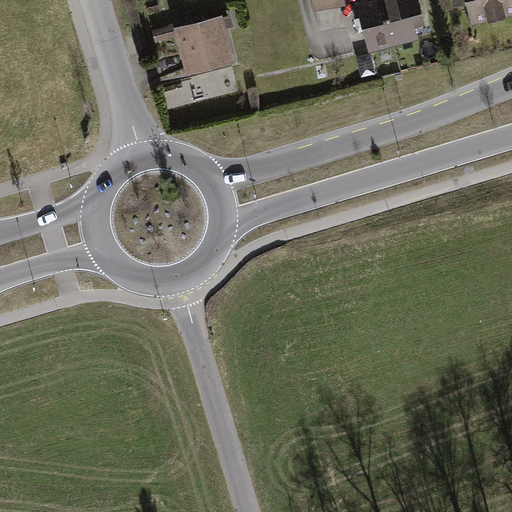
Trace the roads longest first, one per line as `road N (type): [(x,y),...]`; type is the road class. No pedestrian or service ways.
road 1 (secondary): [(511,85),(399,130),(209,176)]
road 2 (secondary): [(223,229),(511,137)]
road 3 (residential): [(181,278),(247,511)]
road 4 (residential): [(142,155),(95,0)]
